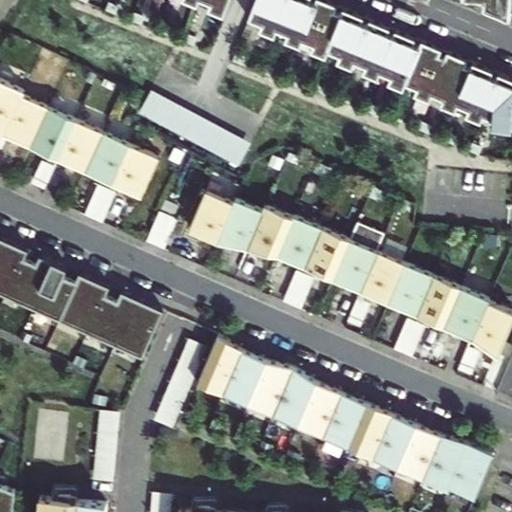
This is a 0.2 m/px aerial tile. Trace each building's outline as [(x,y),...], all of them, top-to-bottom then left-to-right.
[(184,0),(183,2),(199,8),(202,2),(212,6),(210,12),(225,18),(232,0),(184,0)] [(258,0),(250,21),(263,26),(261,33),(276,39),(279,33),(289,37),(287,43),(302,49),(304,43),(315,47),(313,53),(328,59),(330,53),(341,58),(338,64),(354,70),(356,64),(367,68),(364,74),(379,80),(382,74),(392,78),(390,84),(405,91),(408,85),(418,89),(416,95),(431,101),(433,95),(444,99),(442,105),(457,111),(459,105),(470,110),(467,116),(483,122),(485,116),(495,120),(494,127),(511,129),(511,77),(499,73),(497,79),(491,76),(494,70),(492,69),(474,62),(471,68),(466,66),(468,60),(466,59),(448,52),(446,58),(440,55),(442,49),(441,48),(422,41),(420,47),(414,45),(417,39),(410,36),(397,30),(394,37),(389,34),(391,28),(389,27),(371,20),(369,26),(363,23),(365,17),(363,17),(345,10),(343,16),(337,13),(339,7),(336,6),(322,0),(318,0),(317,5),(311,3),(312,0),(258,0)] [(511,0),(471,0),(511,16),(511,8),(511,0)] [(111,2),(107,10),(120,15),(124,7),(111,2)] [(149,16),(136,11),(133,20),(146,25),(149,16)] [(176,27),(163,22),(160,29),(173,35),(176,27)] [(202,38),(189,33),(186,40),(199,45),(202,38)] [(250,58),(236,52),(233,59),(247,65),(250,58)] [(279,69),(265,63),(262,71),(276,77),(279,69)] [(303,79),(290,73),(287,81),(300,86),(303,79)] [(25,87),(1,76),(0,78),(0,128),(4,131),(22,93),(23,93),(24,91),(25,87)] [(332,86),(319,81),(316,89),(329,94),(332,86)] [(152,87),(139,111),(238,164),(250,140),(152,87)] [(30,91),(24,91),(23,93),(22,93),(4,131),(11,135),(19,139),(31,144),(50,103),(28,95),(30,91)] [(358,96),(345,91),(341,100),(355,105),(358,96)] [(384,107),(371,102),(367,110),(380,115),(384,107)] [(77,116),(50,103),(31,144),(45,151),(59,157),(77,116)] [(410,115),(397,110),(394,119),(407,124),(410,115)] [(105,128),(77,116),(59,157),(75,164),(86,169),(105,128)] [(436,126),(423,120),(420,129),(433,134),(436,126)] [(132,141),(105,128),(86,169),(101,176),(113,182),(132,141)] [(462,137),(449,131),(445,140),(458,145),(462,137)] [(162,154),(132,141),(113,182),(134,191),(144,195),(162,154)] [(484,146),(474,142),(471,150),(481,154),(484,146)] [(186,149),(176,145),(171,158),(181,162),(186,149)] [(303,156),(292,151),(289,159),(300,164),(303,156)] [(285,157),(275,153),(270,164),(281,168),(285,157)] [(55,166),(42,160),(32,183),(44,188),(55,166)] [(335,168),(320,161),(316,171),(331,177),(335,168)] [(116,191),(100,184),(87,214),(103,221),(116,191)] [(391,192),(375,185),(371,195),(386,202),(391,192)] [(236,197),(211,186),(193,226),(206,232),(220,237),(235,201),(234,200),(236,197)] [(234,200),(235,201),(220,237),(234,240),(250,244),(266,205),(237,193),(236,197),(234,200)] [(267,203),(266,205),(250,244),(263,246),(280,250),(295,214),(294,213),(296,209),(268,197),(266,203),(267,203)] [(324,221),(296,209),(294,213),(295,214),(280,250),(293,255),(307,262),(324,221)] [(176,218),(160,211),(147,240),(164,248),(176,218)] [(360,217),(352,234),(335,273),(348,279),(363,285),(380,246),(388,229),(360,217)] [(352,234),(324,221),(307,262),(321,267),(335,273),(352,234)] [(503,233),(487,232),(485,245),(502,247),(503,233)] [(0,290),(143,356),(164,308),(155,304),(123,290),(119,298),(113,295),(107,293),(111,284),(100,280),(81,271),(77,279),(71,276),(64,273),(68,265),(41,253),(37,261),(31,259),(26,256),(29,248),(20,244),(0,234),(0,290)] [(408,258),(380,246),(363,285),(376,291),(391,297),(408,258)] [(436,269),(408,258),(391,297),(404,303),(419,309),(436,269)] [(314,276),(297,269),(284,300),(300,307),(314,276)] [(463,281),(436,269),(419,309),(431,314),(446,320),(463,281)] [(492,293),(463,281),(446,320),(458,326),(474,332),(489,297),(490,297),(491,296),(492,293)] [(490,297),(489,297),(474,332),(486,341),(500,351),(505,339),(511,322),(511,305),(491,296),(490,297)] [(370,303),(358,298),(348,321),(361,326),(370,303)] [(425,324),(409,317),(395,348),(414,356),(416,351),(414,350),(425,324)] [(224,392),(243,347),(231,340),(219,332),(198,381),(224,392)] [(176,422),(208,345),(189,337),(157,414),(176,422)] [(511,341),(505,339),(500,351),(511,356),(511,355),(511,341)] [(481,351),(468,346),(458,368),(471,374),(481,351)] [(249,403),(267,358),(256,353),(243,347),(224,392),(249,403)] [(273,414),(294,365),(279,361),(267,358),(249,403),(273,414)] [(298,425),(318,380),(305,372),(294,365),(273,414),(298,425)] [(323,437),(342,390),(330,385),(318,380),(298,425),(323,437)] [(348,447),(368,401),(355,396),(342,390),(323,437),(348,447)] [(373,458),(393,412),(380,406),(368,401),(348,447),(373,458)] [(121,410),(101,408),(94,479),(114,480),(121,410)] [(397,469),(418,423),(404,417),(393,412),(373,458),(397,469)] [(422,481),(442,433),(429,427),(418,423),(397,469),(422,481)] [(450,484),(469,439),(454,436),(442,433),(422,481),(446,491),(450,484)] [(476,495),(495,450),(483,445),(469,439),(450,484),(476,495)] [(13,511),(16,490),(0,483),(0,511),(13,511)] [(171,511),(174,492),(153,490),(151,511),(171,511)] [(86,499),(40,496),(38,511),(106,511),(107,501),(86,499)]
